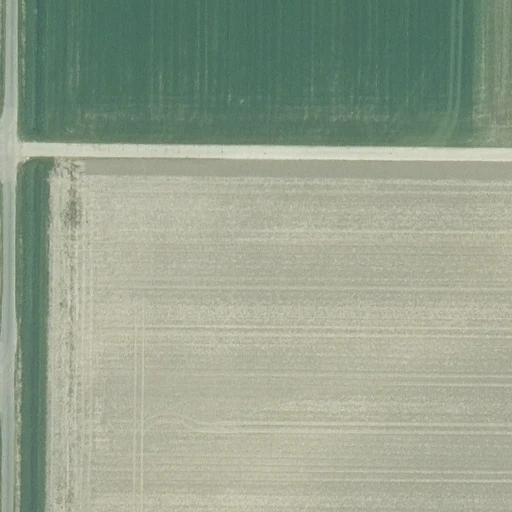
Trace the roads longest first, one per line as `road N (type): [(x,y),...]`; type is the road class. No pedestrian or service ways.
road 1 (unclassified): [(11,149),(511,157)]
road 2 (unclassified): [(3,511),(11,149)]
road 3 (unclassified): [(11,149),(12,0)]
